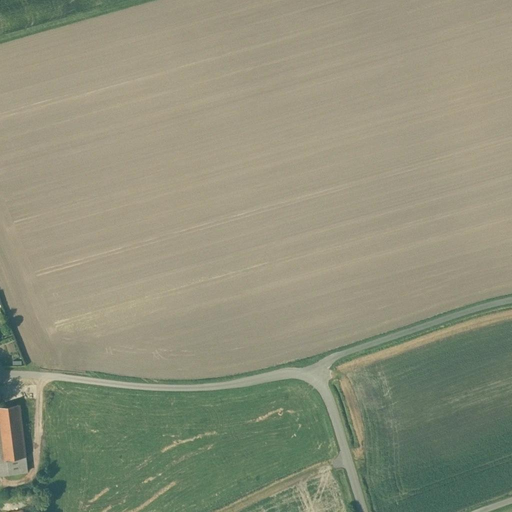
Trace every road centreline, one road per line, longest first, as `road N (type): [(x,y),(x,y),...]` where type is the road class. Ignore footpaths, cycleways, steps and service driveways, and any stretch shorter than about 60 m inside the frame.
road 1 (unclassified): [(313,371),(197,386),(0,373)]
road 2 (unclassified): [(511,298),(340,351),(313,371)]
road 3 (unclassified): [(363,511),(313,371)]
road 4 (track): [(0,40),(141,0)]
